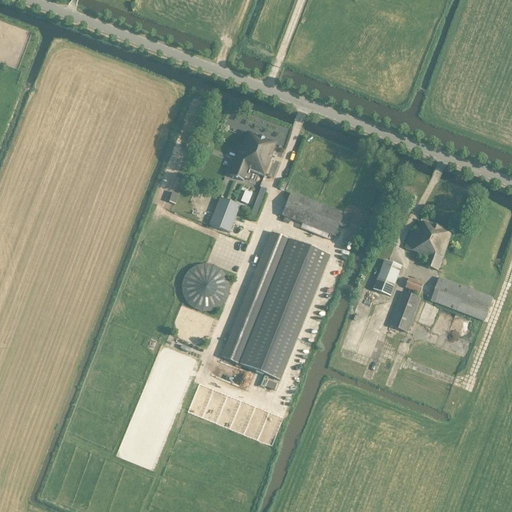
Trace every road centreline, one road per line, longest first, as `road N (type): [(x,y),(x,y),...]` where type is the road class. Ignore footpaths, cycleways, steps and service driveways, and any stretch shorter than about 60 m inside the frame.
road 1 (unclassified): [(511,181),(33,0)]
road 2 (track): [(511,274),(469,380),(401,360),(387,398)]
road 3 (track): [(437,341),(416,338),(401,360),(376,348),(408,264)]
